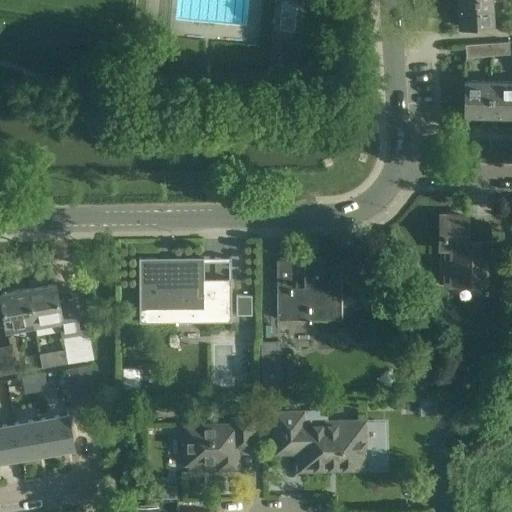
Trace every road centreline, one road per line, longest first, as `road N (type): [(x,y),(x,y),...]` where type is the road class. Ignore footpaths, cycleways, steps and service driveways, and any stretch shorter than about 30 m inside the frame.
road 1 (tertiary): [(0,221),(340,217),(376,199),(394,175)]
road 2 (tertiary): [(394,175),(399,131),(390,0)]
